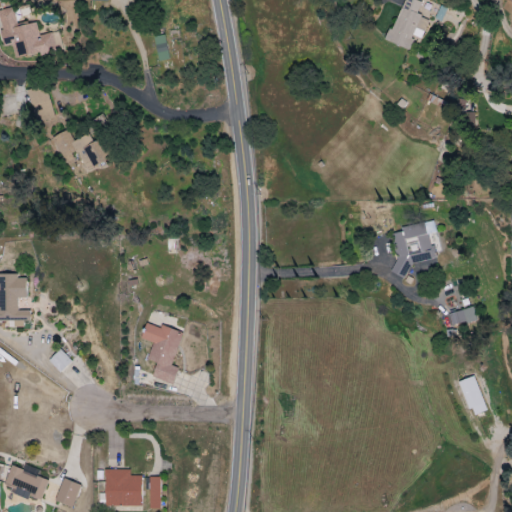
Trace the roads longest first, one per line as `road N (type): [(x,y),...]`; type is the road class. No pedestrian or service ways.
road 1 (secondary): [(218,0),(247,206),(234,511)]
road 2 (residential): [(0,73),(110,74),(245,175)]
road 3 (residential): [(241,417),(88,406)]
